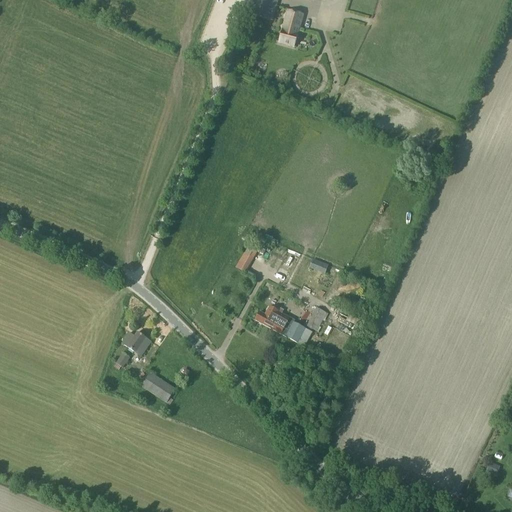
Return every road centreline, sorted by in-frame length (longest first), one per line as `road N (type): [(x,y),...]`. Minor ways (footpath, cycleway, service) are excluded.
road 1 (tertiary): [(0,224),(136,287),(373,511)]
road 2 (track): [(232,0),(214,38),(220,83),(136,287)]
